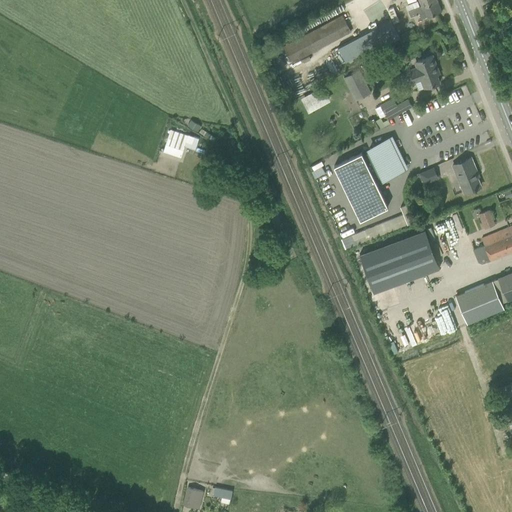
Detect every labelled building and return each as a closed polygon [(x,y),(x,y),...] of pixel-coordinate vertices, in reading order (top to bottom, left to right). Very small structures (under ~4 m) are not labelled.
[(441,11),(436,0),(418,0),(421,6),(412,10),(414,15),(419,13),(421,19),(427,16),(427,17),(441,11)] [(342,15),(283,46),(288,56),(285,57),(288,64),(291,62),(292,63),(351,32),(342,15)] [(377,26),(337,47),(345,62),(384,41),(377,26)] [(413,30),(401,35),(404,41),(415,35),(413,30)] [(432,55),(413,62),(415,67),(410,69),(414,80),(420,78),(419,77),(423,76),(427,86),(430,85),(439,82),(436,74),(437,74),(436,70),(438,69),(432,55)] [(343,78),(355,101),(371,93),(359,70),(343,78)] [(310,111),(333,100),(325,85),(303,96),(310,111)] [(387,119),(403,110),(411,106),(408,99),(397,106),(393,98),(380,105),(387,119)] [(374,118),(368,121),(374,132),(379,129),(375,121),(374,118)] [(171,128),(164,151),(182,157),(184,150),(195,154),(200,137),(171,128)] [(408,168),(392,135),(366,147),(368,152),(363,155),(362,152),(334,165),(360,219),(387,206),(374,179),(380,175),(382,180),(408,168)] [(452,165),(456,173),(458,172),(461,180),(459,181),(464,192),(474,187),(475,189),(477,189),(476,188),(480,186),(474,172),(476,171),(471,157),(452,165)] [(404,215),(342,236),(345,246),(417,222),(410,202),(401,205),(404,215)] [(478,213),(484,229),(494,225),(489,209),(478,213)] [(511,225),(481,238),(484,244),(473,249),(478,262),(481,263),(511,250),(511,225)] [(425,229),(396,240),(411,278),(439,267),(425,229)] [(511,271),(455,295),(464,317),(467,324),(504,308),(502,302),(511,297),(511,271)] [(459,330),(454,312),(434,317),(433,312),(416,317),(423,340),(459,330)] [(420,353),(407,358),(411,367),(424,362),(420,353)] [(511,384),(497,388),(500,399),(511,395),(511,380),(510,381),(511,384)] [(213,494),(213,495),(230,498),(232,490),(215,486),(213,494)] [(184,504),(192,506),(199,508),(204,492),(188,487),(184,504)]
